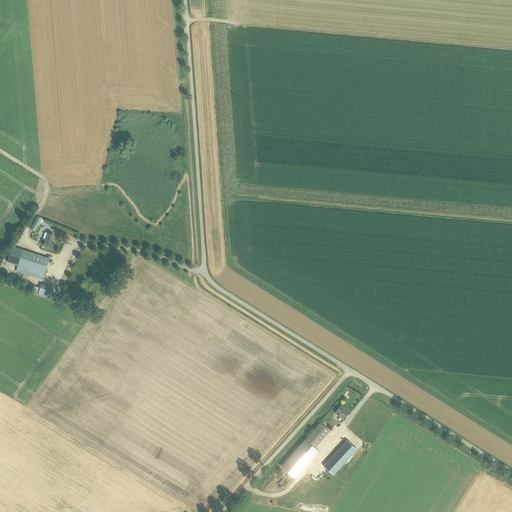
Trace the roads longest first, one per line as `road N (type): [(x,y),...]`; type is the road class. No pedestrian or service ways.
road 1 (unclassified): [(511,472),(206,275),(185,0)]
road 2 (track): [(186,20),(511,48)]
road 3 (track): [(220,511),(350,370)]
